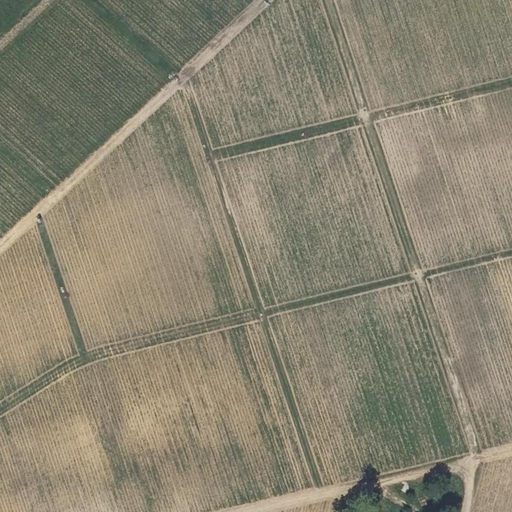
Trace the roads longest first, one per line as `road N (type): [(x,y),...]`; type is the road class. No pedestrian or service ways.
road 1 (track): [(0,412),(86,359),(511,254)]
road 2 (track): [(328,0),(476,458)]
road 3 (track): [(184,74),(318,493)]
road 4 (track): [(57,198),(263,0)]
road 5 (track): [(239,511),(511,450)]
road 6 (track): [(0,147),(57,198),(0,252)]
